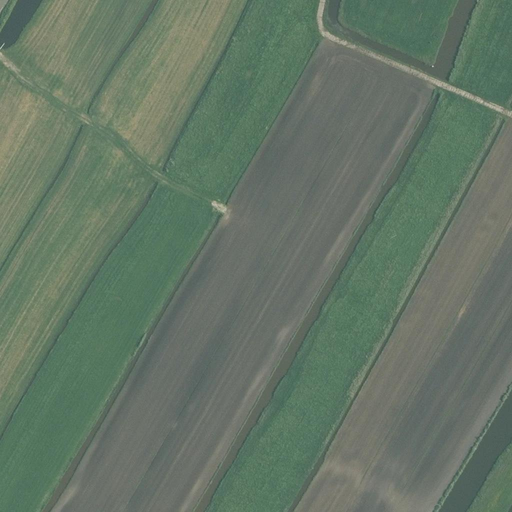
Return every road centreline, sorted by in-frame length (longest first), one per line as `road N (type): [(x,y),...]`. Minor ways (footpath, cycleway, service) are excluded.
road 1 (track): [(276,174),(237,215),(157,177),(0,56)]
road 2 (track): [(326,0),(322,23),(330,37),(511,115)]
